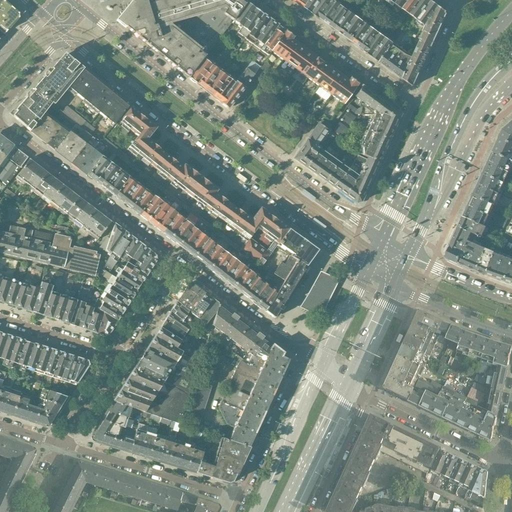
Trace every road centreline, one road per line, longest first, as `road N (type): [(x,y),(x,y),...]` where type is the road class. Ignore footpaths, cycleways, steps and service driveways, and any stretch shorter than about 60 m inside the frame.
road 1 (tertiary): [(63,33),(365,267)]
road 2 (tertiary): [(380,238),(82,10)]
road 3 (residential): [(450,0),(458,12),(413,103),(270,0)]
road 4 (primary): [(511,9),(449,92),(380,238)]
road 5 (residential): [(177,263),(0,125)]
road 6 (residential): [(60,444),(238,500)]
road 7 (residential): [(323,363),(177,263)]
road 8 (trunk): [(427,215),(465,117),(511,63)]
road 9 (primary): [(427,215),(479,121),(511,88)]
road 10 (residential): [(500,459),(368,400)]
road 11 (primary): [(284,511),(347,384)]
road 12 (primary): [(313,387),(257,511)]
road 13 (residential): [(394,283),(511,334)]
road 14 (residential): [(314,511),(368,400)]
road 15 (residential): [(115,357),(0,318)]
